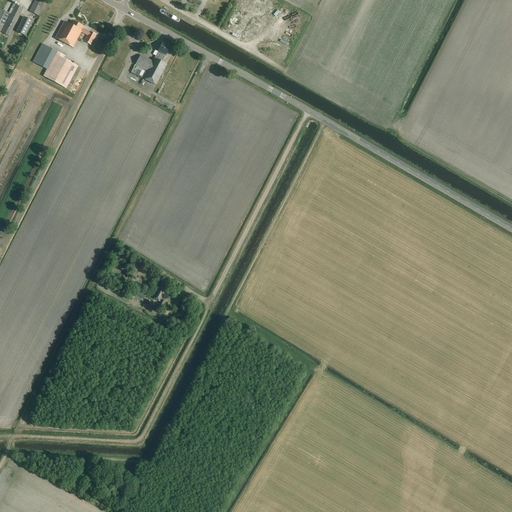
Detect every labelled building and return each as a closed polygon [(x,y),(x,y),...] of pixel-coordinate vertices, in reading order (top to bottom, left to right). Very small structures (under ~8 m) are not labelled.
[(35,0),(29,12),(37,16),(45,0),(35,0)] [(23,8),(16,4),(1,32),(9,36),(23,8)] [(0,31),(0,32),(9,14),(0,9),(0,31)] [(23,17),(16,31),(25,36),(33,21),(23,17)] [(84,27),(71,21),(69,24),(64,21),(55,38),(72,48),(81,32),(87,36),(83,42),(90,45),(96,35),(89,31),(89,32),(83,29),(84,27)] [(134,67),(131,73),(156,85),(167,65),(162,62),(170,47),(162,43),(158,51),(155,56),(154,58),(152,61),(140,55),(135,65),(134,67)] [(59,56),(60,54),(43,44),(33,62),(47,70),(43,76),(66,88),(77,66),(59,56)] [(268,59),(275,51),(271,47),(268,51),(264,56),(268,59)] [(166,288),(161,286),(160,287),(159,286),(153,298),(159,302),(166,288)] [(142,299),(145,294),(139,290),(136,295),(142,299)]
